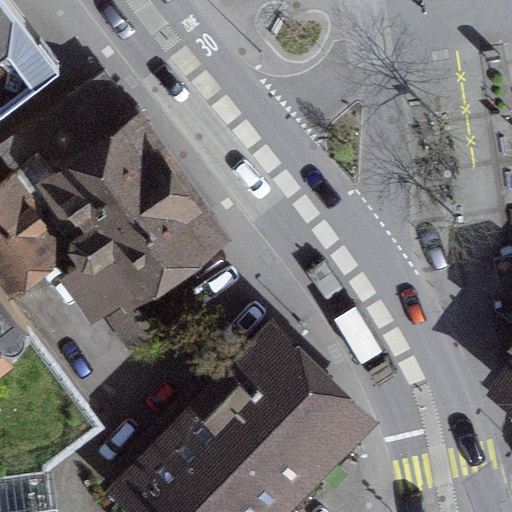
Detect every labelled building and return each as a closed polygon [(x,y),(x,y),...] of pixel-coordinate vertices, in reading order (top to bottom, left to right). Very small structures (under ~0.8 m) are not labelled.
[(14,0),(0,0),(0,103),(60,60),(45,40),(14,0)] [(130,121),(96,75),(9,136),(23,157),(73,236),(113,291),(200,234),(206,212),(137,117),(130,121)] [(64,245),(63,242),(73,236),(23,157),(0,178),(0,281),(6,289),(64,245)] [(0,511),(0,477),(46,473),(41,440),(71,417),(67,405),(78,399),(83,402),(91,399),(6,289),(0,281),(0,511)] [(337,386),(279,331),(244,367),(164,449),(146,431),(111,467),(157,511),(252,511),(320,441),(347,413),(337,386)]
